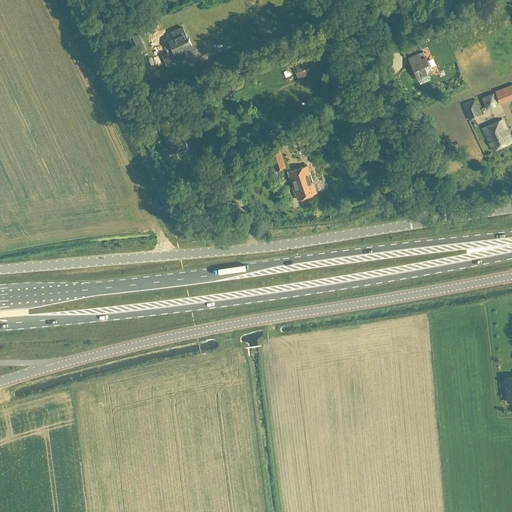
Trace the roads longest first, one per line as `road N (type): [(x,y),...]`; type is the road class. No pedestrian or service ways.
road 1 (tertiary): [(0,383),(190,333),(511,276)]
road 2 (primary): [(0,325),(260,299),(511,256)]
road 3 (primary): [(511,237),(0,298)]
road 4 (unclassified): [(0,270),(274,247),(427,222)]
road 5 (residential): [(427,222),(325,0)]
